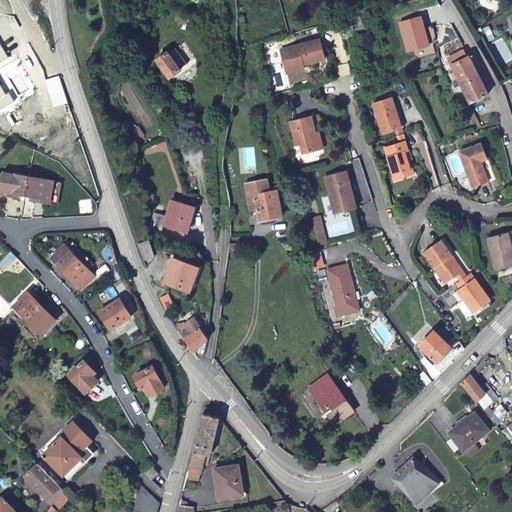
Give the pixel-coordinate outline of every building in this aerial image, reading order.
[(319,39),(279,49),(285,72),(304,66),(303,64),(325,59),(319,39)] [(180,72),(167,52),(157,59),(169,78),(180,72)] [(465,53),(449,60),(460,83),(479,74),(474,63),(472,57),(468,59),(465,53)] [(484,84),(479,74),(460,83),(469,103),(474,101),(477,106),(487,102),(485,96),(488,94),(484,84)] [(388,134),(399,130),(407,128),(398,97),(379,103),(388,134)] [(215,112),(209,111),(207,122),(213,123),(215,112)] [(306,153),(321,149),(319,140),(314,135),(313,132),(318,131),(313,115),(293,121),(300,145),(303,145),(306,153)] [(399,130),(402,137),(409,134),(407,128),(399,130)] [(319,140),(321,149),(327,147),(322,129),(318,130),(318,131),(313,132),(314,135),(319,140)] [(409,134),(402,137),(404,143),(411,141),(409,134)] [(398,180),(408,178),(406,171),(413,170),(408,153),(413,150),(411,141),(404,143),(389,147),(398,180)] [(485,148),(462,154),(472,190),(488,186),(482,166),(490,164),(485,148)] [(329,178),(337,214),(357,210),(349,174),(329,178)] [(0,200),(25,204),(28,185),(2,181),(0,200)] [(267,182),(246,185),(249,205),(255,204),(256,210),(259,223),(281,220),(277,193),(270,195),(267,182)] [(28,185),(25,204),(47,207),(49,188),(28,185)] [(186,235),(195,217),(171,204),(161,224),(186,235)] [(322,216),(314,218),(321,245),(329,243),(322,216)] [(511,251),(508,235),(488,241),(495,272),(511,267),(511,251)] [(446,285),(456,278),(462,274),(451,258),(453,257),(443,243),(425,256),(446,285)] [(65,245),(51,258),(78,284),(91,272),(88,268),(78,258),(65,245)] [(156,261),(150,245),(140,247),(146,264),(156,261)] [(17,257),(12,252),(0,263),(0,264),(5,269),(17,257)] [(196,255),(191,253),(187,261),(192,263),(196,255)] [(91,265),(81,255),(78,258),(88,268),(91,265)] [(113,260),(107,263),(111,269),(117,266),(113,260)] [(203,272),(175,262),(166,285),(192,296),(203,272)] [(350,265),(328,271),(338,307),(336,309),(338,317),(361,312),(350,265)] [(91,272),(78,284),(82,288),(95,276),(91,272)] [(456,278),(460,283),(468,278),(465,272),(462,274),(456,278)] [(460,283),(457,286),(460,291),(476,280),(472,275),(468,278),(460,283)] [(492,302),(476,280),(460,291),(457,294),(464,304),(473,316),(492,302)] [(14,306),(28,320),(42,305),(31,294),(26,299),(23,296),(14,306)] [(458,308),(464,304),(457,294),(452,298),(458,308)] [(168,295),(160,299),(166,310),(174,305),(168,295)] [(131,316),(120,298),(98,311),(105,321),(108,319),(113,327),(131,316)] [(466,321),(473,316),(464,304),(458,308),(457,308),(466,321)] [(42,305),(28,320),(42,334),(51,325),(48,322),(53,316),(42,305)] [(210,326),(209,325),(203,316),(196,321),(194,318),(185,325),(189,330),(182,335),(193,352),(207,341),(208,337),(205,333),(209,328),(210,326)] [(434,368),(449,354),(434,338),(418,352),(434,368)] [(84,361),(69,376),(86,393),(98,381),(92,376),(96,372),(84,361)] [(164,387),(153,365),(133,375),(141,388),(144,387),(149,395),(164,387)] [(460,382),(493,425),(499,420),(488,406),(492,402),(469,373),(460,382)] [(308,395),(335,428),(354,413),(327,380),(308,395)] [(188,472),(200,474),(203,464),(208,465),(219,417),(203,413),(188,472)] [(467,417),(448,433),(467,457),(477,449),(472,442),(486,430),(473,414),(468,418),(467,417)] [(55,443),(51,439),(39,450),(68,479),(92,456),(85,448),(92,440),(74,422),(64,432),(65,434),(55,443)] [(507,442),(508,443),(511,439),(511,433),(506,426),(499,432),(507,442)] [(415,505),(436,485),(427,475),(422,479),(413,469),(417,465),(412,459),(390,479),(415,505)] [(64,491),(37,464),(25,476),(53,504),(64,491)] [(151,465),(144,471),(152,479),(158,473),(151,465)] [(219,498),(244,494),(239,465),(214,468),(219,498)] [(188,472),(186,479),(199,482),(200,474),(188,472)] [(157,511),(160,503),(139,484),(132,511),(157,511)] [(0,511),(17,511),(20,510),(13,502),(9,505),(2,498),(0,499),(0,511)] [(181,502),(178,511),(194,511),(194,508),(187,509),(187,503),(181,502)]
